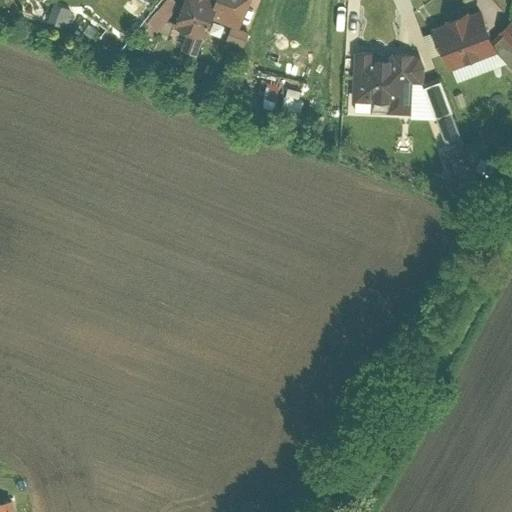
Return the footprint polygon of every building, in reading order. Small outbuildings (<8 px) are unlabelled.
[(179,0),(165,0),(148,21),(157,29),(181,1),(179,0)] [(182,45),(199,52),(214,14),(241,25),(251,0),(185,0),(177,22),(190,27),(182,45)] [(68,24),(74,11),(60,5),(54,18),(68,24)] [(437,23),(454,66),(500,48),(483,5),(437,23)] [(511,16),(501,26),(505,31),(497,39),(500,49),(511,60),(511,16)] [(233,23),(227,38),(244,45),(250,30),(233,23)] [(413,110),(414,80),(426,80),(427,51),(397,50),(397,54),(378,53),(378,50),(357,49),(355,98),(373,99),(372,109),(413,110)] [(437,115),(454,109),(442,77),(424,84),(437,115)] [(15,511),(15,492),(0,492),(0,511),(15,511)]
